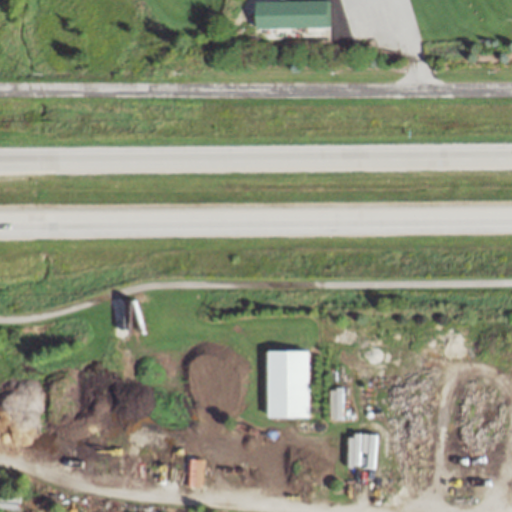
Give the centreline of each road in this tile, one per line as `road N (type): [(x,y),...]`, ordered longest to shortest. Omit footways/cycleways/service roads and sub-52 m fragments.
road 1 (trunk): [(0,223),(511,217)]
road 2 (trunk): [(511,159),(0,163)]
road 3 (residential): [(511,88),(0,88)]
